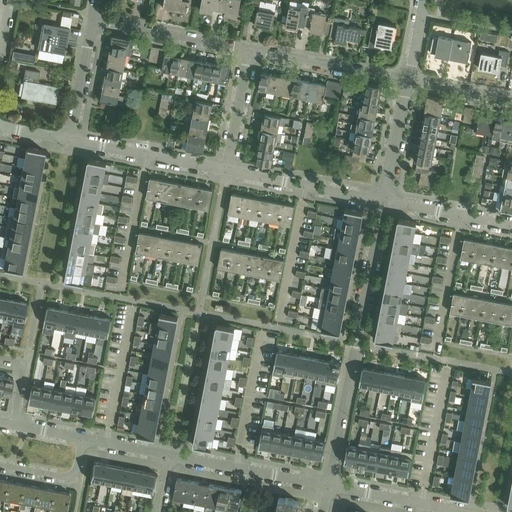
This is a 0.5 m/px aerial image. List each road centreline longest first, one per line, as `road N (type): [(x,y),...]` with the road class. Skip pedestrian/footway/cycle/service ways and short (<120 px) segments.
road 1 (residential): [(329,486),(385,201)]
road 2 (residential): [(329,486),(169,456)]
road 3 (residential): [(408,80),(249,49)]
road 4 (residential): [(227,170),(385,201)]
road 5 (residential): [(249,49),(92,18)]
road 6 (residential): [(70,140),(227,170)]
road 7 (residential): [(463,511),(329,486)]
road 8 (residential): [(385,201),(511,225)]
road 9 (residential): [(70,140),(92,18)]
road 10 (residential): [(385,201),(408,80)]
road 11 (residential): [(227,170),(249,49)]
